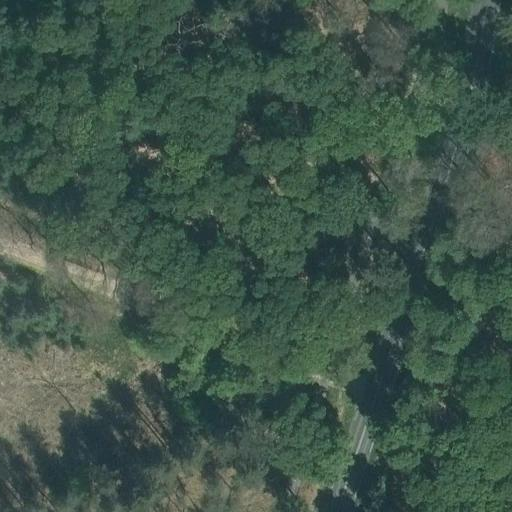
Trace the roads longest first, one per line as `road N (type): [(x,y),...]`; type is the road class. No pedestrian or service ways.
road 1 (secondary): [(337,511),(443,194),(488,0)]
road 2 (track): [(325,377),(0,246)]
